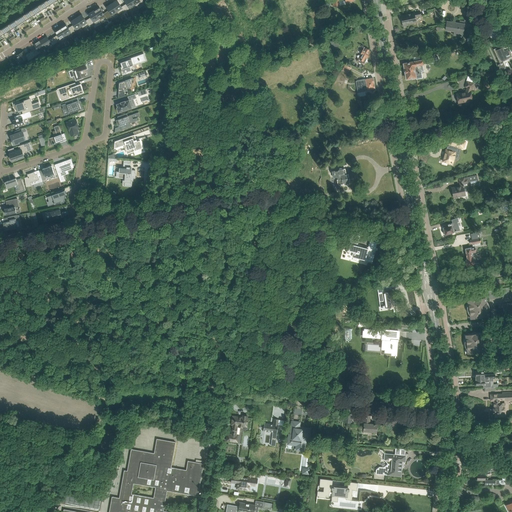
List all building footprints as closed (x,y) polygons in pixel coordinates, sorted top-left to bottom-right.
[(117,0),(112,3),(117,12),(117,13),(118,14),(123,10),(125,12),(127,11),(124,5),(121,7),(117,0)] [(124,0),(126,4),(124,5),(127,11),(130,9),(131,10),(136,7),(131,0),(124,0)] [(43,3),(35,8),(38,12),(46,7),(43,3)] [(109,10),(106,12),(110,18),(117,13),(117,12),(112,3),(106,7),(109,10)] [(99,7),(94,10),(100,20),(106,17),(107,19),(110,18),(106,12),(103,14),(99,7)] [(35,8),(27,12),(30,17),(38,12),(35,8)] [(91,17),(88,19),(92,24),(94,23),(95,24),(100,20),(94,10),(89,14),(91,17)] [(27,12),(20,17),(23,22),(30,17),(27,12)] [(416,21),(415,17),(421,15),(420,12),(401,16),(403,26),(407,25),(406,23),(416,21)] [(82,14),(76,18),(82,27),(83,28),(88,24),(89,26),(92,24),(88,19),(86,20),(82,14)] [(20,17),(12,22),(15,27),(23,22),(20,17)] [(73,25),(71,26),(74,32),(82,27),(76,18),(71,21),(73,25)] [(446,28),(446,30),(454,32),(454,34),(461,36),(460,36),(461,37),(461,36),(462,36),(464,22),(460,21),(460,22),(447,21),(446,28)] [(12,22),(4,27),(7,32),(15,27),(12,22)] [(66,24),(61,28),(66,37),(67,37),(74,32),(71,26),(68,28),(66,24)] [(504,34),(500,26),(488,31),(492,40),(504,34)] [(57,35),(55,36),(58,42),(61,40),(62,41),(67,38),(67,37),(66,37),(61,28),(55,31),(57,35)] [(470,37),(466,39),(468,44),(475,43),(478,41),(475,35),(470,37)] [(47,36),(41,40),(45,47),(45,48),(51,44),(52,46),(58,42),(55,36),(49,40),(47,36)] [(37,48),(31,51),(34,57),(40,53),(39,51),(45,47),(41,40),(39,41),(35,43),(36,44),(34,44),(37,48)] [(497,50),(502,61),(511,55),(511,40),(506,43),(507,45),(497,50)] [(369,51),(369,50),(366,48),(365,50),(363,49),(360,55),(357,55),(358,58),(357,60),(358,62),(359,64),(361,63),(363,64),(364,63),(367,62),(366,59),(370,52),(369,51)] [(23,51),(17,56),(17,57),(19,61),(20,61),(21,62),(27,58),(28,61),(34,57),(31,51),(25,55),(23,51)] [(424,72),(422,64),(430,63),(429,61),(431,60),(431,58),(435,57),(435,53),(429,54),(428,55),(428,54),(422,55),(423,60),(408,62),(403,63),(404,70),(404,72),(405,72),(406,78),(407,79),(408,79),(410,79),(411,78),(412,78),(412,79),(416,78),(416,79),(421,78),(422,78),(421,72),(424,72)] [(129,60),(120,63),(122,66),(121,67),(123,73),(126,72),(126,73),(126,74),(132,72),(132,71),(130,66),(141,62),(138,56),(138,55),(129,59),(129,60)] [(315,56),(292,64),(294,68),(290,69),(293,78),(301,76),(299,71),(318,64),(315,56)] [(76,70),(72,71),(74,76),(76,81),(83,78),(83,77),(85,76),(84,75),(84,74),(86,74),(86,72),(86,71),(87,71),(86,69),(88,69),(86,65),(76,69),(76,70)] [(351,68),(345,65),(342,71),(348,74),(351,68)] [(263,85),(280,79),(282,83),(288,81),(285,72),(278,74),(277,72),(260,78),(263,85)] [(365,79),(359,80),(361,91),(367,90),(370,89),(375,89),(373,77),(368,78),(365,79)] [(119,89),(118,91),(123,90),(132,87),(132,81),(132,79),(132,78),(119,83),(120,85),(119,85),(119,89)] [(457,100),(458,101),(458,103),(472,100),(470,91),(471,89),(472,89),(474,83),(467,81),(465,87),(467,87),(465,92),(456,94),(457,96),(456,97),(457,100)] [(75,83),(60,88),(63,96),(64,95),(64,96),(67,95),(67,94),(68,94),(69,97),(74,96),(74,95),(76,95),(84,92),(81,84),(76,86),(76,84),(75,83)] [(121,103),(117,104),(118,108),(117,108),(118,112),(120,112),(124,111),(132,108),(130,104),(133,103),(132,100),(137,99),(135,94),(128,97),(129,101),(125,102),(125,101),(121,102),(121,103)] [(24,101),(14,104),(16,111),(18,111),(22,109),(23,111),(23,113),(23,114),(41,107),(40,107),(37,108),(36,104),(32,105),(31,104),(30,100),(24,102),(24,101)] [(66,104),(62,105),(63,108),(63,109),(66,108),(68,113),(69,113),(70,113),(72,112),(81,109),(79,104),(78,104),(78,101),(72,103),(72,100),(65,102),(66,104)] [(15,120),(13,120),(15,127),(25,123),(23,119),(27,118),(25,113),(14,117),(15,120)] [(115,128),(115,133),(129,128),(129,127),(131,126),(131,127),(132,127),(131,126),(130,123),(137,120),(137,118),(138,118),(138,117),(135,118),(134,114),(128,116),(118,119),(116,120),(118,126),(119,125),(119,127),(118,127),(115,128)] [(70,122),(67,123),(71,136),(79,133),(77,129),(79,128),(76,120),(72,121),(73,122),(70,123),(70,122)] [(48,139),(48,146),(58,142),(64,140),(62,134),(59,125),(54,127),(55,130),(57,135),(54,136),(48,139)] [(15,135),(11,136),(12,140),(13,142),(13,141),(14,144),(19,143),(19,142),(18,140),(20,140),(20,141),(25,139),(24,136),(23,133),(23,132),(22,129),(15,132),(16,134),(15,135)] [(115,141),(114,149),(115,148),(123,145),(124,145),(126,152),(127,152),(127,153),(131,152),(132,152),(135,151),(134,149),(135,149),(135,148),(141,146),(140,143),(141,143),(140,140),(138,141),(137,141),(137,140),(137,139),(136,139),(135,135),(115,141)] [(452,162),(453,162),(455,152),(457,146),(459,147),(461,141),(453,138),(451,145),(452,145),(451,147),(447,146),(446,150),(443,161),(448,162),(448,163),(451,164),(452,162)] [(10,154),(9,154),(10,156),(9,157),(10,157),(12,161),(24,157),(23,152),(32,149),(31,145),(30,142),(31,142),(30,142),(19,146),(18,146),(19,146),(20,149),(19,149),(16,150),(15,150),(14,151),(15,152),(10,154)] [(60,167),(56,169),(61,182),(65,180),(63,175),(62,172),(68,170),(72,169),(71,165),(73,164),(71,159),(65,161),(65,162),(63,163),(63,162),(59,163),(60,167)] [(119,174),(119,176),(119,177),(121,177),(121,178),(123,178),(125,178),(126,178),(126,179),(126,182),(125,181),(125,184),(125,185),(125,186),(131,186),(131,184),(132,184),(132,183),(131,183),(132,181),(133,181),(134,178),(134,175),(135,175),(135,174),(135,173),(135,170),(133,170),(131,170),(131,169),(132,169),(132,168),(131,167),(131,168),(130,168),(131,163),(124,162),(123,169),(120,168),(120,169),(120,170),(120,172),(120,173),(119,174)] [(44,172),(40,173),(41,177),(43,180),(47,179),(46,178),(49,177),(51,176),(55,175),(52,166),(43,169),(43,170),(44,172)] [(339,169),(338,169),(338,170),(335,171),(332,171),(333,177),(336,177),(338,184),(339,185),(344,184),(344,185),(347,184),(347,182),(348,181),(346,174),(344,175),(343,169),(342,169),(342,168),(341,168),(340,168),(339,169)] [(28,176),(24,178),(26,187),(31,186),(31,185),(43,181),(43,180),(41,177),(39,178),(37,174),(35,174),(34,172),(27,174),(28,176)] [(464,196),(464,195),(465,194),(464,186),(470,185),(470,184),(478,183),(477,175),(459,179),(460,187),(452,188),(453,197),(461,195),(462,196),(464,196)] [(7,181),(5,182),(7,188),(14,186),(16,190),(17,193),(25,190),(21,178),(19,179),(16,180),(16,178),(8,181),(7,181)] [(51,195),(47,197),(48,197),(49,202),(54,200),(55,203),(54,204),(61,202),(61,203),(64,202),(65,197),(65,196),(66,190),(62,192),(62,190),(55,192),(55,194),(51,195)] [(7,208),(4,209),(5,211),(5,212),(6,215),(16,212),(16,214),(20,213),(17,198),(6,201),(8,201),(8,203),(6,204),(7,207),(8,208),(7,208)] [(259,204),(256,208),(261,212),(264,208),(268,211),(273,205),(268,201),(264,207),(263,206),(259,204)] [(60,210),(45,213),(47,221),(62,217),(60,210)] [(4,222),(3,223),(5,230),(11,229),(12,229),(17,228),(18,227),(16,220),(18,220),(19,219),(18,215),(8,217),(8,218),(9,218),(9,221),(4,222)] [(445,234),(450,233),(451,233),(451,232),(453,231),(452,227),(458,226),(456,222),(458,221),(457,218),(452,220),(453,223),(444,226),(445,227),(443,228),(444,231),(443,231),(443,232),(443,233),(443,234),(444,234),(445,234)] [(474,243),(481,242),(479,232),(471,234),(472,239),(470,240),(470,244),(472,244),(473,247),(465,249),(467,260),(465,260),(466,265),(475,264),(474,259),(473,259),(471,252),(476,252),(474,243)] [(370,255),(372,248),(358,244),(360,236),(351,233),(348,247),(349,247),(348,251),(347,250),(347,253),(348,253),(348,256),(352,257),(352,256),(365,260),(366,255),(367,255),(367,254),(370,255)] [(386,286),(377,288),(378,294),(380,294),(381,301),(383,301),(385,301),(386,307),(391,306),(395,305),(393,292),(392,292),(387,292),(386,286)] [(511,287),(488,291),(489,296),(489,299),(511,295),(511,287)] [(470,300),(467,301),(468,304),(467,305),(467,307),(467,309),(467,310),(468,312),(468,313),(469,315),(470,319),(473,318),(478,317),(489,315),(488,312),(488,311),(488,310),(489,308),(489,306),(488,304),(488,303),(487,301),(486,299),(486,298),(470,300)] [(511,302),(502,304),(504,312),(511,310),(511,302)] [(363,334),(363,336),(385,338),(385,340),(385,350),(384,350),(384,353),(391,353),(391,351),(396,352),(396,349),(397,341),(398,341),(399,339),(398,339),(398,337),(398,335),(399,331),(397,331),(391,330),(383,330),(373,329),(364,328),(364,330),(364,334),(363,334)] [(465,341),(465,343),(465,345),(465,346),(466,348),(466,349),(470,349),(470,353),(475,352),(485,351),(485,347),(485,346),(486,344),(486,342),(486,340),(485,338),(484,337),(484,336),(484,333),(473,334),(468,335),(465,335),(465,339),(465,340),(465,341)] [(493,377),(476,378),(476,385),(483,385),(483,388),(493,387),(495,387),(498,387),(498,384),(493,384),(493,381),(493,377)] [(511,391),(501,392),(501,394),(491,394),(491,400),(494,400),(494,403),(494,409),(495,409),(495,417),(506,416),(505,403),(500,403),(500,400),(511,399),(511,391)] [(344,422),(352,423),(352,414),(344,414),(344,422)] [(227,434),(226,441),(238,442),(239,435),(236,435),(238,425),(247,427),(248,418),(247,418),(247,416),(242,415),(242,417),(232,416),(231,425),(233,425),(231,434),(227,434)] [(370,416),(363,415),(363,419),(364,419),(363,431),(376,432),(377,430),(377,425),(375,424),(369,424),(370,416)] [(263,430),(273,432),(271,445),(275,446),(279,420),(274,419),(273,424),(265,423),(265,422),(265,423),(265,422),(260,422),(260,428),(263,428),(263,430)] [(305,452),(306,448),(304,448),(305,446),(306,436),(309,437),(310,428),(302,427),(302,429),(299,428),(300,422),(292,421),(290,434),(289,434),(288,442),(287,441),(287,445),(296,446),(295,450),(305,452)] [(171,511),(163,511),(167,491),(198,496),(204,463),(199,463),(188,461),(186,470),(171,467),(176,442),(157,439),(154,453),(131,449),(127,471),(124,470),(119,498),(112,496),(111,500),(109,511),(80,511),(75,511),(71,510),(64,509),(63,511),(171,511)] [(406,455),(385,454),(384,460),(387,464),(384,467),(379,466),(376,469),(376,474),(388,474),(400,476),(401,468),(402,468),(402,461),(405,462),(406,455)] [(477,474),(477,480),(485,480),(485,473),(493,471),(499,469),(497,464),(491,466),(480,468),(480,473),(481,473),(481,474),(477,474)] [(258,478),(232,474),(231,483),(237,483),(236,489),(250,491),(250,485),(256,486),(258,478)] [(316,490),(316,495),(318,495),(318,496),(325,497),(325,495),(330,495),(330,500),(336,500),(337,493),(345,494),(344,498),(350,499),(351,494),(350,494),(351,489),(350,489),(350,487),(356,487),(356,482),(352,482),(352,484),(346,484),(346,486),(331,485),(331,480),(318,478),(318,486),(322,486),(322,490),(316,490)] [(260,501),(259,507),(262,508),(271,509),(272,503),(263,502),(260,501)] [(227,504),(225,511),(236,511),(237,511),(237,508),(239,509),(238,511),(242,511),(254,511),(255,505),(245,503),(240,502),(239,506),(239,507),(237,507),(237,506),(227,504)]
